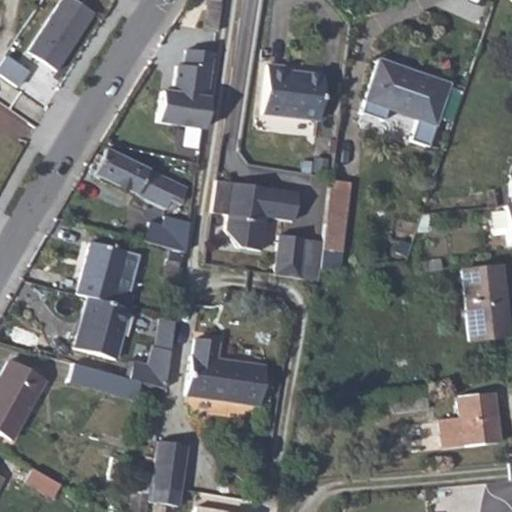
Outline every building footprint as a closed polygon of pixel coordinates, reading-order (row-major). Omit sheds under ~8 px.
[(73,0),(64,0),(29,54),(59,74),(97,15),(73,0)] [(202,28),(215,30),(218,0),(206,0),(205,3),(202,28)] [(178,95),(170,94),(160,92),(155,123),(201,129),(211,53),(184,49),(181,67),(174,66),(171,87),(178,88),(178,95)] [(28,73),(5,57),(0,64),(0,77),(17,89),(28,73)] [(377,58),(363,100),(434,123),(448,81),(377,58)] [(264,64),(258,114),(315,122),(320,77),(283,71),(283,66),(264,64)] [(171,87),(170,94),(178,95),(178,88),(171,87)] [(103,151),(91,177),(160,209),(167,196),(176,201),(183,186),(103,151)] [(511,174),(508,174),(511,205),(503,206),(503,211),(489,213),(491,237),(505,235),(507,248),(511,247),(511,174)] [(296,193),(214,181),(209,214),(225,216),(223,231),(236,248),(259,252),(263,217),(292,222),(296,193)] [(327,181),(321,224),(342,222),(346,183),(327,181)] [(149,225),(143,242),(182,253),(187,224),(163,218),(160,228),(149,225)] [(276,237),(271,276),(275,277),(296,280),(300,240),(276,237)] [(90,242),(76,294),(87,297),(128,309),(131,295),(125,293),(135,255),(90,242)] [(319,244),(316,271),(324,270),(324,266),(335,264),(336,247),(319,244)] [(499,268),(459,272),(468,344),(506,339),(499,268)] [(128,309),(87,297),(72,347),(113,359),(128,309)] [(181,399),(191,400),(257,409),(262,369),(212,363),(213,345),(190,342),(189,358),(187,358),(181,399)] [(134,364),(130,380),(141,383),(163,390),(168,350),(152,348),(149,368),(134,364)] [(8,361),(0,375),(0,433),(10,440),(44,383),(8,361)] [(74,364),(69,383),(89,388),(136,401),(141,383),(130,380),(116,376),(74,364)] [(424,392),(380,396),(382,413),(385,413),(398,412),(425,409),(424,392)] [(489,420),(494,419),(491,395),(454,399),(456,419),(436,421),(439,450),(491,444),(489,420)] [(154,447),(148,486),(178,490),(184,451),(154,447)] [(61,485),(33,469),(26,482),(54,497),(61,485)] [(177,491),(147,487),(145,504),(174,509),(177,491)]
